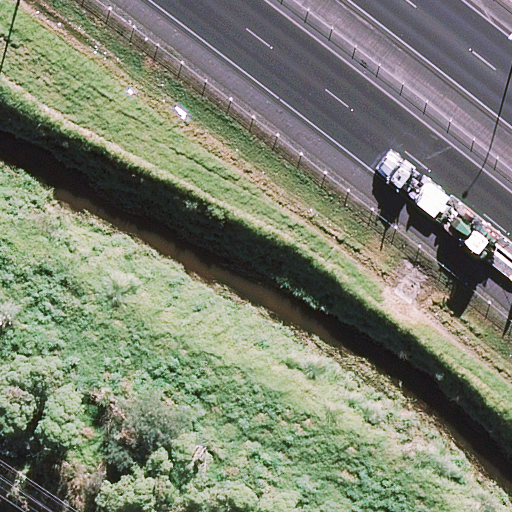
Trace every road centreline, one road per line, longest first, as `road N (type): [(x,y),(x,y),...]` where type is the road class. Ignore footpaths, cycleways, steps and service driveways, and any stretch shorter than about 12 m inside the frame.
road 1 (motorway): [(511,246),(365,123),(193,0)]
road 2 (motorway): [(403,0),(511,81)]
